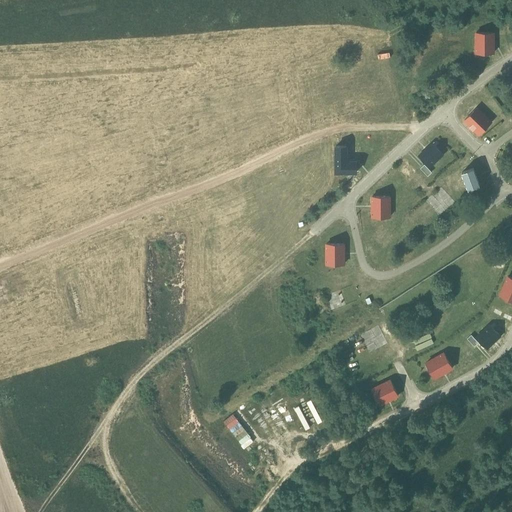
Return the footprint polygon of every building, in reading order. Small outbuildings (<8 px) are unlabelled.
[(492,33),(472,33),(472,56),(492,56),(492,33)] [(446,34),(446,42),(459,42),(458,34),(446,34)] [(474,108),(460,123),(475,138),(490,123),(474,108)] [(430,143),(416,155),(428,169),(442,156),(430,143)] [(344,146),(332,146),(332,174),(354,173),(354,160),(344,160),(344,146)] [(422,165),(418,168),(425,177),(429,173),(422,165)] [(473,169),(463,172),(469,189),(480,185),(473,169)] [(441,185),(426,197),(439,212),(453,200),(441,185)] [(389,196),(369,196),(369,218),(389,218),(389,196)] [(344,244),(322,244),(323,265),(344,265),(344,244)] [(511,279),(505,277),(497,296),(511,301),(511,279)] [(488,323),(473,337),(485,351),(500,337),(492,329),(488,323)] [(363,335),(371,351),(385,344),(377,328),(363,335)] [(469,336),(465,340),(473,348),(477,344),(469,336)] [(442,352),(424,363),(433,380),(452,370),(442,352)] [(389,380),(370,389),(379,408),(398,399),(389,380)] [(294,439),(284,444),(289,455),(299,450),(294,439)]
